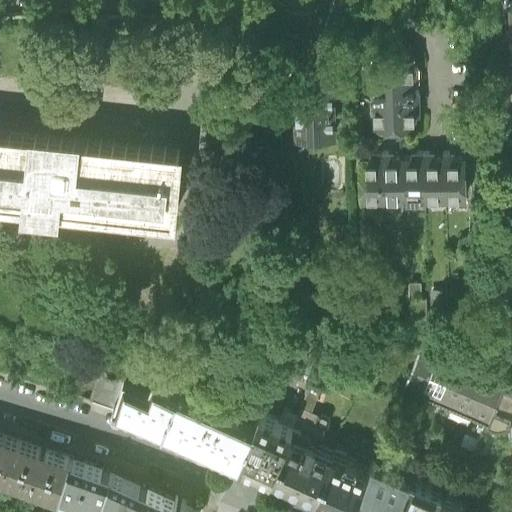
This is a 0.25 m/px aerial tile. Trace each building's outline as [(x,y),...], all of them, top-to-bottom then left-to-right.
[(474,9),(451,10),(451,22),(474,21),(474,9)] [(300,19),(281,20),(282,36),(300,35),(300,19)] [(416,39),(377,40),(377,49),(373,50),(374,61),(421,59),(421,54),(417,54),(416,39)] [(421,59),(374,61),(374,62),(378,62),(378,70),(374,70),(374,82),(422,80),(422,74),(418,74),(417,60),(421,60),(421,59)] [(335,71),(313,72),(313,76),(298,77),(300,119),(336,118),(335,71)] [(422,80),(374,82),(375,94),(379,94),(379,103),(419,101),(418,86),(422,86),(422,80)] [(477,90),(454,91),(455,103),(478,102),(477,90)] [(59,120),(0,114),(0,180),(177,197),(179,171),(183,132),(59,120)] [(468,132),(453,132),(453,128),(447,129),(447,133),(448,176),(460,176),(460,172),(469,172),(468,132)] [(421,134),(406,134),(407,174),(416,174),(416,178),(428,177),(426,129),(420,130),(421,134)] [(447,133),(432,133),(432,129),(426,129),(428,177),(440,177),(440,173),(448,173),(448,176),(447,133)] [(380,135),(364,136),(366,176),(375,175),(375,179),(387,179),(385,131),(379,131),(380,135)] [(406,134),(391,135),(391,131),(385,131),(387,179),(399,178),(399,175),(407,174),(406,134)] [(348,134),(335,134),(336,144),(348,143),(348,134)] [(486,177),(473,178),(474,194),(486,194),(486,177)] [(407,265),(389,266),(390,283),(408,282),(407,265)] [(452,269),(433,269),(434,291),(453,291),(452,269)] [(442,344),(424,336),(422,341),(440,349),(442,344)] [(440,349),(422,341),(404,384),(496,423),(511,421),(511,392),(503,389),(509,376),(506,375),(440,349)] [(305,352),(288,346),(261,409),(292,422),(306,389),(309,382),(321,354),(307,348),(305,352)] [(124,377),(104,371),(98,376),(90,400),(114,408),(124,377)] [(154,377),(150,387),(124,376),(124,377),(114,408),(132,414),(162,426),(179,388),(154,377)] [(320,387),(309,382),(306,389),(317,394),(320,387)] [(256,418),(180,386),(179,388),(162,426),(239,459),(256,418)] [(317,394),(306,389),(300,404),(311,409),(317,394)] [(292,422),(271,472),(315,491),(332,453),(315,446),(324,425),(327,424),(330,417),(328,413),(322,410),(318,412),(311,409),(300,404),(292,422)] [(292,422),(261,409),(256,418),(239,459),(271,472),(292,422)] [(71,457),(0,434),(0,474),(59,494),(71,457)] [(358,461),(344,455),(343,458),(332,453),(315,491),(352,507),(368,468),(357,463),(358,461)] [(112,471),(71,457),(59,494),(98,507),(112,471)] [(393,511),(409,475),(372,459),(368,468),(352,507),(365,511),(393,511)] [(170,511),(177,498),(112,471),(98,507),(110,511),(170,511)] [(409,475),(393,511),(431,511),(440,493),(442,489),(409,475)] [(440,493),(431,511),(461,511),(465,504),(440,493)] [(197,511),(200,508),(177,498),(170,511),(197,511)]
